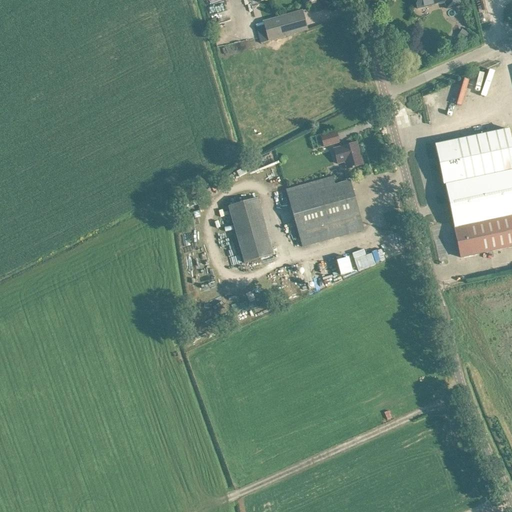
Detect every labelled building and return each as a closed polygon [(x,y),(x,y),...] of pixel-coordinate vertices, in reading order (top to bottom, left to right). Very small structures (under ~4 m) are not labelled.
[(217,12),(236,5),(233,0),(228,0),(214,5),(217,12)] [(414,0),(417,9),(439,3),(439,2),(444,1),(447,9),(460,5),(458,0),(414,0)] [(486,8),(487,14),(492,13),(488,0),(484,0),(483,0),(485,9),(486,8)] [(263,22),(264,26),(256,28),(260,43),(307,30),(302,11),(263,22)] [(239,29),(237,30),(236,25),(227,27),(229,38),(240,36),(239,29)] [(465,31),(460,39),(467,43),(472,35),(465,31)] [(489,70),(492,78),(501,75),(499,67),(489,70)] [(511,145),(511,139),(508,129),(435,145),(443,185),(445,184),(454,229),(461,258),(511,246),(511,145)] [(320,137),(323,147),(339,142),(336,132),(320,137)] [(345,162),(347,169),(363,165),(357,142),(333,149),(337,165),(345,162)] [(286,189),(288,198),(302,247),(363,230),(350,181),(335,185),(333,176),(286,189)] [(249,259),(279,252),(267,196),(237,203),(249,259)] [(358,452),(348,449),(363,511),(368,511),(375,492),(378,491),(377,496),(380,497),(379,492),(380,489),(377,476),(370,477),(369,475),(378,473),(376,466),(369,464),(377,462),(383,445),(385,453),(387,453),(394,482),(398,481),(400,487),(415,484),(416,479),(427,482),(415,431),(366,443),(363,451),(358,452)]
